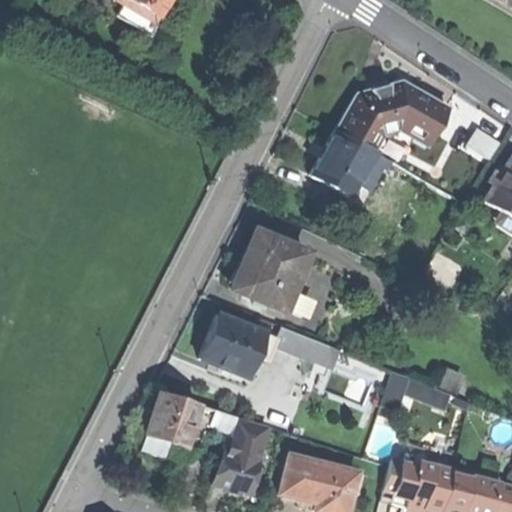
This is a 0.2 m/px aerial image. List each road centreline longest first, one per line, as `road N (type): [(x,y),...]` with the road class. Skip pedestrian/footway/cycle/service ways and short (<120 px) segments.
road 1 (residential): [(71,497),(326,0)]
road 2 (residential): [(511,107),(350,0)]
